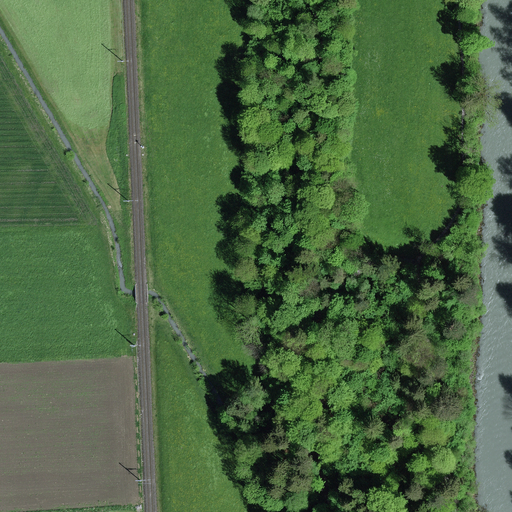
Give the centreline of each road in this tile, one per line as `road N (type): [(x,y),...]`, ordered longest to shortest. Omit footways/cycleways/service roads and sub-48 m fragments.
road 1 (track): [(308,0),(323,54),(292,211),(325,403),(329,511)]
road 2 (track): [(418,259),(452,506)]
road 3 (track): [(306,320),(366,264),(418,259)]
